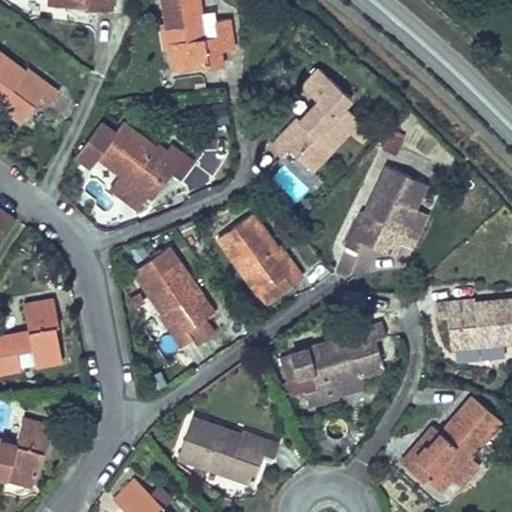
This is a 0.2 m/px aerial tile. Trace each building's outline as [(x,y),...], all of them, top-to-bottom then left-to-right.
[(49,0),(48,16),(82,18),(82,25),(112,26),(113,0),(49,0)] [(166,4),(168,84),(227,82),(226,69),(236,69),(235,33),(222,34),(223,45),(205,46),(204,3),(166,4)] [(60,104),(0,61),(0,113),(25,131),(42,108),(52,115),(60,104)] [(310,173),(360,123),(342,105),(349,98),(321,70),(306,86),(318,98),(270,146),(285,162),(291,155),(310,173)] [(189,170),(123,125),(117,134),(102,125),(78,161),(91,170),(95,164),(123,184),(116,194),(139,210),(147,200),(151,203),(167,181),(177,187),(189,170)] [(384,130),(382,149),(400,151),(402,132),(384,130)] [(391,268),(428,197),(386,175),(361,223),(357,221),(341,253),(356,261),(361,252),(391,268)] [(0,236),(15,216),(2,207),(0,209),(0,236)] [(300,277),(252,214),(216,243),(257,298),(280,280),(286,288),(300,277)] [(219,312),(173,250),(137,277),(165,316),(161,319),(183,349),(197,338),(192,332),(219,312)] [(24,304),(27,332),(0,334),(0,374),(18,372),(17,357),(33,356),(34,369),(59,366),(57,324),(56,302),(24,304)] [(445,328),(448,356),(511,354),(511,306),(434,306),(435,329),(445,328)] [(341,339),(284,356),(293,384),(307,380),(312,396),(297,401),(300,412),(337,401),(334,389),(357,383),(382,375),(374,347),(383,344),(377,324),(340,334),(341,339)] [(293,384),(284,356),(270,360),(279,388),(293,384)] [(360,394),(357,383),(334,389),(337,401),(360,394)] [(440,502),(499,425),(464,398),(423,452),(416,446),(398,470),(440,502)] [(22,416),(13,442),(0,438),(0,462),(6,465),(1,477),(29,487),(40,453),(41,454),(51,425),(22,416)] [(274,446),(190,418),(175,462),(250,489),(259,462),(268,465),(274,446)] [(162,511),(134,482),(111,503),(119,511),(162,511)]
